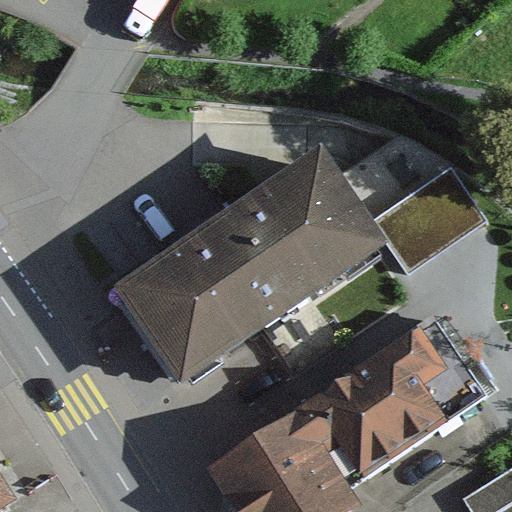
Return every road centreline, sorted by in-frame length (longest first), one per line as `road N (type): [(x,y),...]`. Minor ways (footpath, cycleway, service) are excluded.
road 1 (primary): [(0,295),(142,511)]
road 2 (residential): [(154,0),(82,98),(0,178)]
